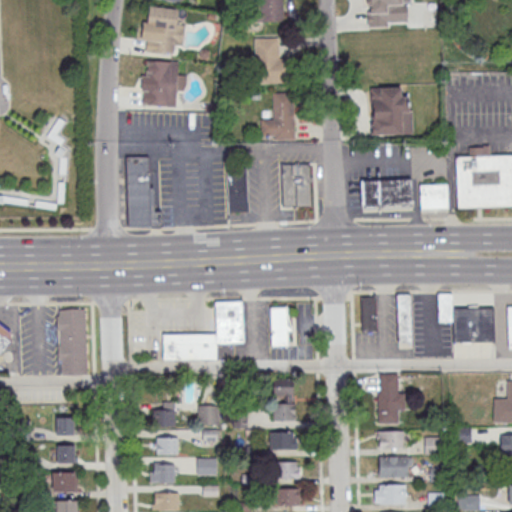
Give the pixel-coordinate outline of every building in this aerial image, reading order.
[(283,0),(261,0),(261,21),(283,21),(283,0)] [(410,0),(366,0),(367,26),(411,25),(410,0)] [(150,6),(179,10),(177,24),(186,25),(183,46),(175,45),(174,54),(162,52),(162,54),(146,52),(147,42),(141,41),(143,23),(148,23),(150,6)] [(255,38),(256,83),(294,82),(293,58),(279,58),(279,38),(255,38)] [(147,60),(178,62),(176,108),(143,106),(143,92),(141,91),(141,76),(146,76),(147,60)] [(370,134),(412,134),(411,96),(401,96),(401,86),(370,86),(370,134)] [(273,93),(294,92),(295,139),(275,139),(275,135),(261,136),(261,119),(274,119),(273,93)] [(227,213),(224,156),(246,156),(249,212),(227,213)] [(456,158),(511,156),(511,207),(457,209),(456,158)] [(127,158),(148,157),(150,225),(129,226),(127,158)] [(310,165),(280,165),(280,207),(310,207),(310,165)] [(412,208),(412,180),(360,180),(360,208),(412,208)] [(447,209),(447,184),(420,184),(420,209),(447,209)] [(438,293),(451,293),(452,307),(451,320),(439,321),(438,293)] [(409,294),(396,294),(398,341),(411,341),(409,294)] [(374,296),(360,297),(362,331),(376,330),(374,296)] [(243,301),(216,302),(217,335),(218,343),(244,343),(243,301)] [(493,306),(452,307),(453,341),(494,340),(493,306)] [(270,307),(270,344),(286,344),(286,307),(270,307)] [(85,308),(58,309),(58,315),(56,315),(56,330),(59,330),(59,345),(57,345),(57,359),(60,359),(60,374),(87,373),(85,308)] [(0,323),(0,350),(11,336),(11,328),(9,329),(0,323)] [(162,334),(217,335),(218,343),(217,360),(162,359),(162,334)] [(398,391),(398,373),(377,373),(377,422),(397,422),(397,410),(404,410),(404,391),(398,391)] [(273,420),(294,420),(294,378),(273,378),(273,420)] [(175,404),(153,404),(153,426),(175,426),(175,404)] [(219,424),(219,404),(197,404),(197,424),(219,424)] [(74,417),(55,417),(55,434),(74,434),(74,417)] [(403,430),(378,430),(378,448),(403,448),(403,430)] [(269,449),(297,449),(297,431),(269,431),(269,449)] [(511,434),(499,434),(499,458),(511,458),(511,434)] [(154,436),(154,454),(178,454),(178,436),(154,436)] [(424,453),(442,453),(442,436),(424,436),(424,453)] [(75,462),(75,444),(56,444),(56,462),(75,462)] [(379,476),(411,476),(411,456),(379,456),(379,476)] [(216,474),(216,457),(196,457),(196,474),(216,474)] [(277,478),(299,478),(299,460),(277,460),(277,478)] [(150,482),(175,482),(175,463),(150,463),(150,482)] [(52,491),(76,491),(76,472),(52,472),(52,491)] [(405,503),(405,484),(374,484),(374,503),(405,503)] [(301,487),(277,487),(277,505),(301,505),(301,487)] [(152,509),(179,509),(179,492),(152,492),(152,509)] [(478,494),(461,494),(461,509),(478,509),(478,494)] [(77,511),(77,500),(55,500),(55,511),(77,511)]
